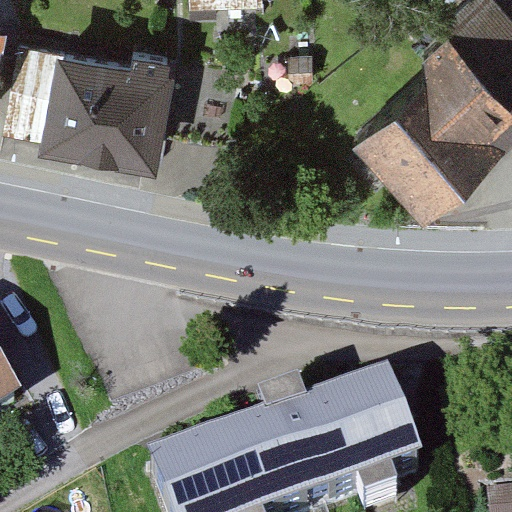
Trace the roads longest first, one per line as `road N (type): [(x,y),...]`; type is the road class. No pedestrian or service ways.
road 1 (residential): [(3,511),(131,431),(271,359),(308,350),(511,352)]
road 2 (secondary): [(511,286),(311,276),(0,213)]
